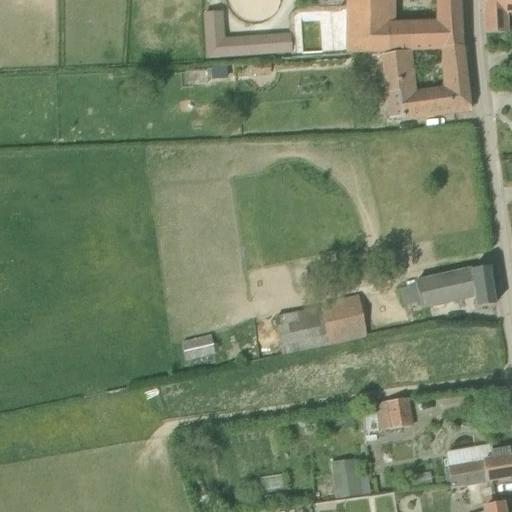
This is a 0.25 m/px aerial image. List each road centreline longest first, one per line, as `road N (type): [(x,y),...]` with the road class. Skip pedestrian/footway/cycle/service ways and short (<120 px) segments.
road 1 (track): [(150,447),(170,427),(511,377)]
road 2 (residential): [(511,330),(472,0)]
